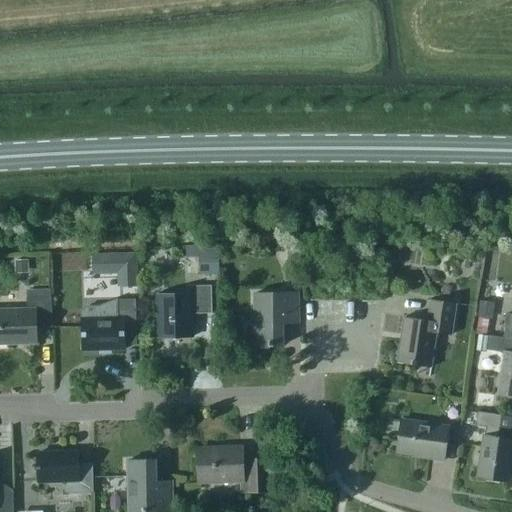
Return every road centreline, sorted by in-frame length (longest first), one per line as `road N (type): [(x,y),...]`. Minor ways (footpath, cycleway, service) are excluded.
road 1 (primary): [(0,157),(511,150)]
road 2 (residential): [(0,407),(307,396),(349,479),(449,511)]
